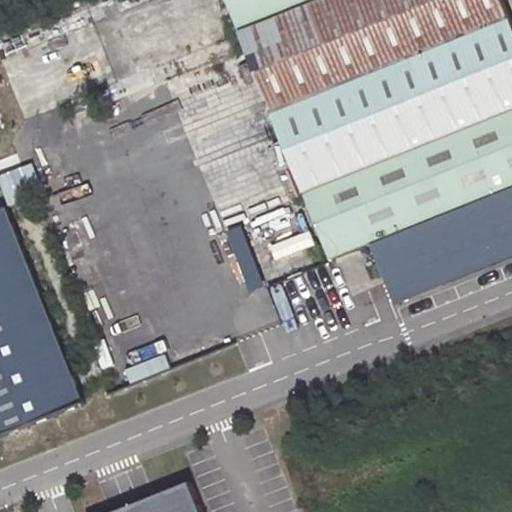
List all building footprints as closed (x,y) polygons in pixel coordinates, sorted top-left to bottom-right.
[(227,0),(274,115),(511,20),(511,18),(504,0),(227,0)] [(511,20),(274,115),(307,194),(511,112),(511,20)] [(332,257),(369,243),(511,186),(511,112),(307,194),(332,257)] [(511,186),(369,243),(392,302),(511,253),(511,186)] [(7,208),(0,210),(0,438),(85,404),(7,208)] [(203,511),(192,483),(117,511),(203,511)]
